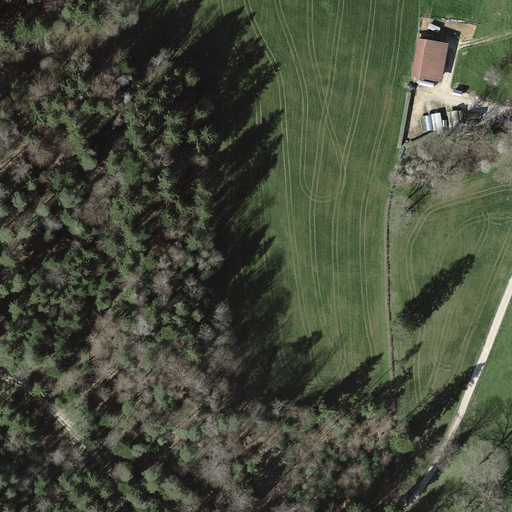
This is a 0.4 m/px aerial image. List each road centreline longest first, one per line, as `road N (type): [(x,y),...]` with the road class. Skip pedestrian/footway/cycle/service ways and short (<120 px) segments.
road 1 (track): [(262,0),(293,53),(324,70),(511,114)]
road 2 (track): [(397,511),(410,505),(452,432),(511,283)]
road 3 (track): [(139,511),(82,433),(0,369)]
